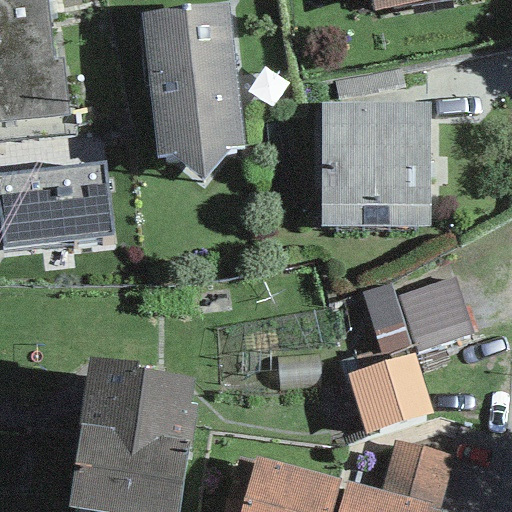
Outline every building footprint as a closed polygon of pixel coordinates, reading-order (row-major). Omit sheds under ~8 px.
[(45,0),(0,0),(0,122),(66,115),(62,59),(54,59),(45,0)] [(371,0),(373,14),(460,0),(371,0)] [(228,3),(140,13),(156,159),(173,157),(203,181),(227,151),(243,149),(228,3)] [(430,104),(321,104),(321,226),(430,226),(430,104)] [(103,164),(0,175),(0,227),(3,250),(112,237),(103,164)] [(137,365),(89,359),(68,509),(91,511),(177,511),(196,381),(136,373),(137,365)] [(411,369),(349,387),(365,440),(427,422),(411,369)] [(342,481),(333,511),(448,511),(449,511),(441,508),(456,456),(395,439),(380,492),(342,481)] [(333,511),(342,481),(257,457),(241,511),(333,511)]
